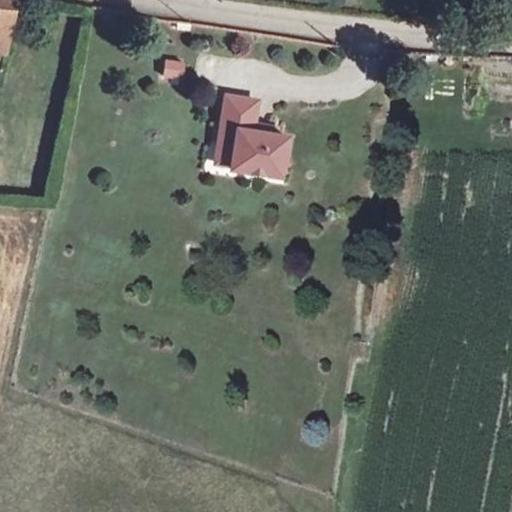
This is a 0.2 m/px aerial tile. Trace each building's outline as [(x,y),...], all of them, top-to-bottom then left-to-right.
[(0,0),(0,22),(7,24),(11,0),(0,0)] [(163,60),(161,80),(183,82),(185,62),(163,60)] [(248,128),(249,120),(253,98),(220,93),(212,143),(227,146),(223,163),(223,166),(273,174),(275,167),(283,134),(263,131),(248,128)] [(264,123),(249,120),(248,128),(263,131),(264,123)] [(208,161),(223,163),(227,146),(212,143),(208,161)]
